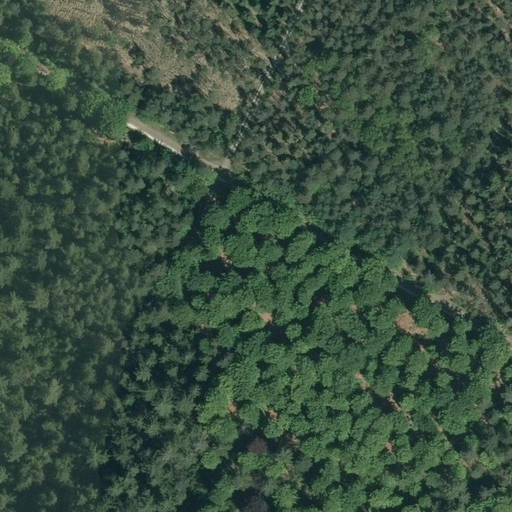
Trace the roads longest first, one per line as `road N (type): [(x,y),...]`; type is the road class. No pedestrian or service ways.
road 1 (track): [(411,279),(0,41)]
road 2 (track): [(411,279),(286,511)]
